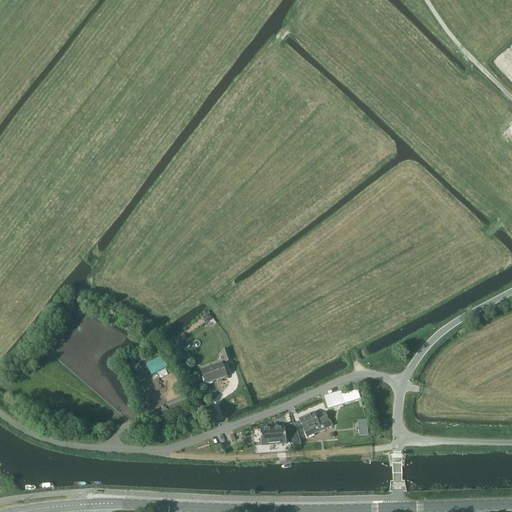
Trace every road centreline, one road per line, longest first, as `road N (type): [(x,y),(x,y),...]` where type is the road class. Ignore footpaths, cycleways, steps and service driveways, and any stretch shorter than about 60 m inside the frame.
road 1 (unclassified): [(401,384),(355,377),(153,449),(52,441),(0,414)]
road 2 (secondary): [(83,504),(398,507)]
road 3 (unclassified): [(401,384),(436,337),(511,291)]
road 4 (track): [(511,96),(427,0)]
